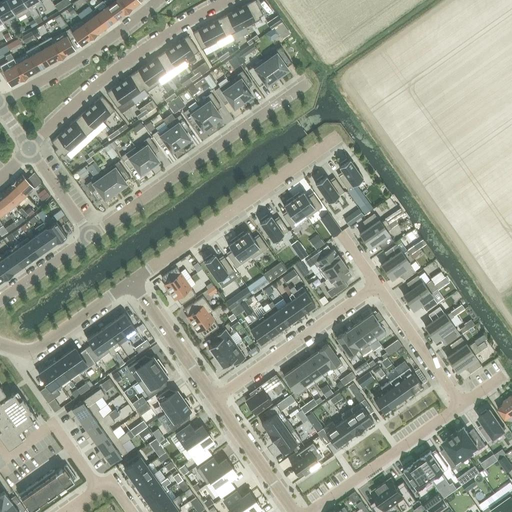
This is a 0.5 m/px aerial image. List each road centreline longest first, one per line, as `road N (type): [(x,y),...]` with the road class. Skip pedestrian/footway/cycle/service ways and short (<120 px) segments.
road 1 (residential): [(90,236),(307,82)]
road 2 (residential): [(131,281),(336,137)]
road 3 (residential): [(228,0),(121,65),(28,149)]
road 4 (residential): [(214,399),(377,286)]
road 5 (residential): [(157,0),(103,43),(0,100)]
road 6 (residential): [(310,511),(460,405)]
road 7 (residential): [(0,343),(29,353),(131,281)]
road 8 (residential): [(377,286),(460,405)]
road 9 (residential): [(131,281),(214,399)]
road 10 (residential): [(214,399),(293,511)]
